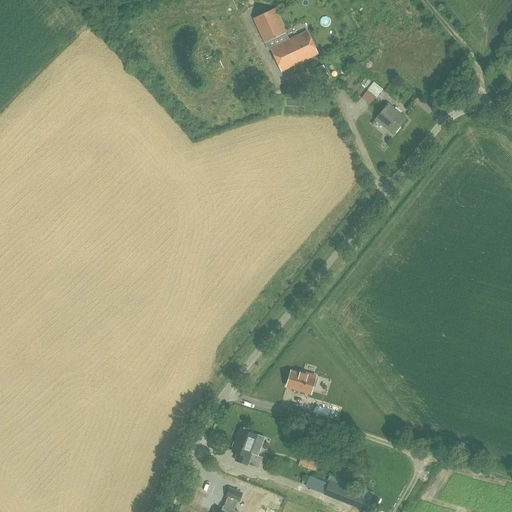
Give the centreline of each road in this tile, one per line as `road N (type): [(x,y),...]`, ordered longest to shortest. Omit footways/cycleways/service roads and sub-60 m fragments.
road 1 (unclassified): [(168,511),(223,396),(448,119),(479,107),(511,114)]
road 2 (track): [(479,107),(477,62),(423,0)]
